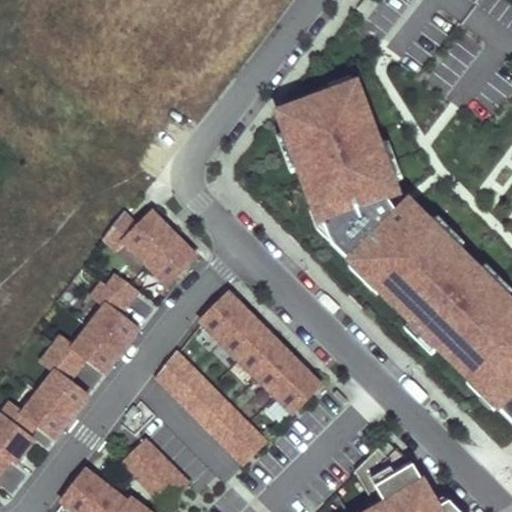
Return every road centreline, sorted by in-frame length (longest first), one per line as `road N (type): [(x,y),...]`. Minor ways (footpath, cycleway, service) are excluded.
road 1 (residential): [(244,245),(184,303),(29,511)]
road 2 (residential): [(313,0),(190,160),(199,204),(244,245)]
road 3 (residential): [(244,245),(389,391)]
road 4 (residential): [(389,391),(257,511)]
road 5 (residential): [(389,391),(508,511)]
